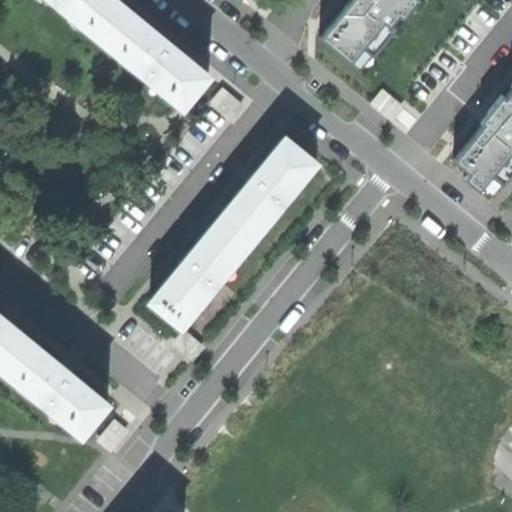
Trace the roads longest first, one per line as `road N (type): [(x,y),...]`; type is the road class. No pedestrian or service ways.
road 1 (residential): [(400,175),(220,397),(169,435)]
road 2 (residential): [(285,84),(75,346)]
road 3 (residential): [(511,40),(400,175)]
road 4 (residential): [(285,84),(400,175)]
road 5 (residential): [(400,175),(511,256)]
road 6 (residential): [(183,0),(285,84)]
road 7 (residential): [(169,435),(157,413),(75,346)]
